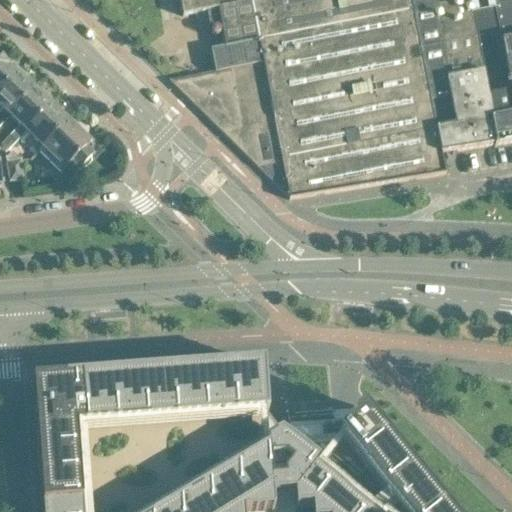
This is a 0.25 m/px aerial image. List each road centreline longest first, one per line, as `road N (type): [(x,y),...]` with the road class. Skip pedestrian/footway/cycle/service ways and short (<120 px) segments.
road 1 (secondary): [(0,311),(292,290),(511,306)]
road 2 (secondary): [(511,273),(358,265),(0,288)]
road 3 (residential): [(154,125),(164,168),(149,200),(0,228)]
road 4 (residential): [(154,125),(25,0)]
